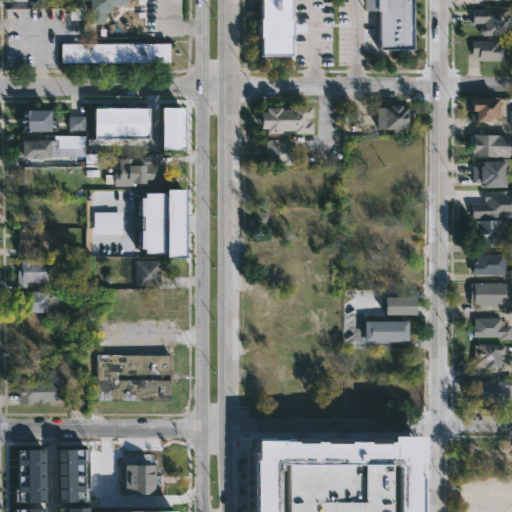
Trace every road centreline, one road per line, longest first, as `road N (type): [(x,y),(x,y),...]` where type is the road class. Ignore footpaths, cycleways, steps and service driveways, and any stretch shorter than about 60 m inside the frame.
road 1 (secondary): [(231,511),(233,0)]
road 2 (tertiary): [(440,0),(442,511)]
road 3 (secondary): [(200,0),(201,511)]
road 4 (residential): [(442,425),(231,425)]
road 5 (residential): [(440,86),(233,87)]
road 6 (residential): [(200,426),(0,430)]
road 7 (tertiary): [(200,87),(0,87)]
